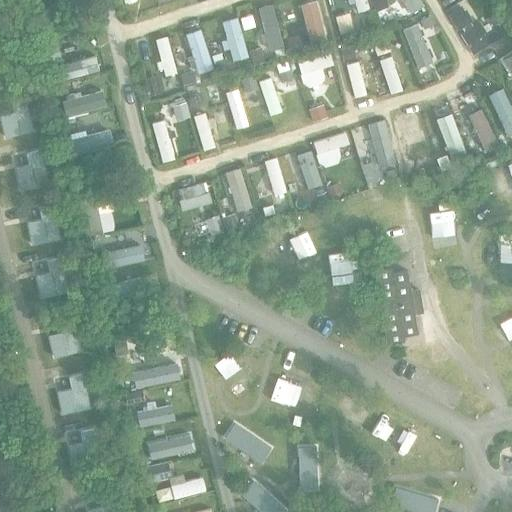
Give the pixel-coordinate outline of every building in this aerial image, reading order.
[(366,0),(353,0),(357,13),(370,9),(366,0)] [(384,0),(370,0),(375,11),(387,6),(384,0)] [(420,0),(401,0),(410,14),(424,5),(420,0)] [(315,1),(300,5),(311,45),(327,41),(315,1)] [(450,9),(455,28),(473,22),(468,4),(450,9)] [(272,5),(259,8),(271,51),(284,47),(272,5)] [(349,14),(335,17),(339,35),(354,31),(349,14)] [(461,34),(477,54),(500,35),(484,15),(461,34)] [(431,16),(419,20),(423,29),(435,25),(431,16)] [(237,18),(222,22),(233,62),(248,58),(237,18)] [(418,25),(402,30),(417,69),(432,63),(418,25)] [(201,30),(185,34),(198,74),(213,70),(201,30)] [(298,34),(285,38),(289,54),(303,50),(298,34)] [(155,39),(165,76),(176,73),(166,36),(155,39)] [(385,38),(371,43),(375,56),(390,51),(385,38)] [(261,48),(250,51),(254,65),(265,62),(261,48)] [(353,48),(341,51),(343,61),(356,58),(353,48)] [(333,52),(300,58),(304,83),(338,78),(333,52)] [(393,53),(379,56),(387,90),(401,87),(393,53)] [(511,53),(503,57),(510,74),(511,73),(511,53)] [(59,61),(62,78),(101,72),(98,55),(59,61)] [(227,59),(215,63),(219,77),(231,73),(227,59)] [(275,65),(280,83),(294,79),(288,61),(275,65)] [(358,63),(346,66),(354,96),(366,93),(358,63)] [(191,70),(179,74),(183,87),(195,83),(191,70)] [(239,78),(244,94),(258,90),(254,74),(239,78)] [(161,93),(157,77),(144,80),(147,96),(161,93)] [(271,79),(259,82),(270,116),(281,113),(271,79)] [(509,135),(511,133),(511,102),(504,86),(489,93),(509,135)] [(462,87),(445,93),(451,107),(467,100),(462,87)] [(62,100),(67,116),(108,103),(103,88),(62,100)] [(238,90),(225,93),(235,129),(248,126),(238,90)] [(202,95),(187,99),(189,110),(205,106),(202,95)] [(184,101),(170,106),(176,122),(190,117),(184,101)] [(323,104),(307,110),(312,123),(328,117),(323,104)] [(482,148),(496,145),(487,106),(473,110),(482,148)] [(395,114),(401,132),(422,126),(416,107),(395,114)] [(439,115),(447,154),(464,150),(456,112),(439,115)] [(205,114),(193,117),(203,151),(215,148),(205,114)] [(36,142),(28,115),(1,122),(9,150),(36,142)] [(164,119),(151,122),(163,163),(175,160),(164,119)] [(111,125),(74,137),(79,153),(116,141),(111,125)] [(412,152),(427,146),(419,128),(404,134),(412,152)] [(377,146),(367,148),(371,168),(394,163),(388,131),(374,133),(377,146)] [(320,165),(342,161),(340,146),(350,144),(348,132),(316,137),(320,165)] [(311,153),(297,157),(307,189),(321,185),(311,153)] [(48,184),(41,156),(14,162),(20,190),(48,184)] [(278,156),(265,159),(275,194),(288,191),(278,156)] [(241,168),(225,173),(236,213),(252,208),(241,168)] [(179,188),(185,209),(213,201),(207,179),(179,188)] [(87,231),(115,229),(113,193),(85,194),(87,231)] [(59,234),(54,206),(26,211),(31,239),(59,234)] [(434,206),(423,222),(438,232),(449,216),(434,206)] [(235,212),(220,218),(218,213),(206,218),(212,235),(240,223),(235,212)] [(142,242),(106,250),(110,266),(146,258),(142,242)] [(49,273),(35,276),(40,298),(69,292),(62,258),(47,261),(49,273)] [(418,290),(410,291),(407,271),(389,274),(388,269),(374,271),(387,345),(401,342),(400,337),(418,334),(417,328),(414,314),(422,313),(418,290)] [(62,332),(48,335),(53,358),(82,351),(74,317),(59,320),(62,332)] [(126,384),(182,381),(181,367),(126,370),(126,384)] [(269,400),(303,409),(310,382),(276,373),(269,400)] [(71,389),(57,392),(61,414),(90,408),(83,374),(68,377),(71,389)] [(139,427),(161,423),(157,397),(135,401),(139,427)] [(236,423),(225,439),(261,464),(271,448),(236,423)] [(82,443),(68,446),(72,468),(101,463),(95,429),(80,432),(82,443)] [(191,440),(159,446),(161,458),(194,452),(191,440)] [(300,493),(318,492),(316,447),(298,448),(300,493)] [(159,500),(207,490),(204,475),(185,479),(184,472),(172,474),(170,462),(149,466),(153,485),(156,484),(159,500)] [(253,482),(241,496),(259,511),(284,511),(286,511),(253,482)] [(396,487),(391,505),(414,511),(433,511),(438,499),(396,487)] [(101,506),(87,510),(87,511),(118,511),(112,490),(97,494),(101,506)]
